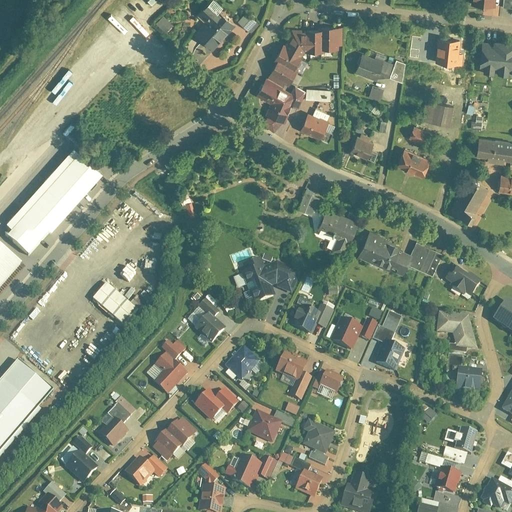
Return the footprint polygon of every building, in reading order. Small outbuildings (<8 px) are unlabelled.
[(211,1),(197,15),(204,21),(189,36),(197,44),(207,53),(235,24),(211,1)] [(239,21),(251,33),(260,24),(248,12),(239,21)] [(162,14),(155,22),(164,32),(172,25),(162,14)] [(291,29),(304,50),(306,50),(306,52),(324,52),(324,48),(341,49),(341,28),(319,27),(319,29),(291,29)] [(269,73),(290,83),(297,72),(294,71),(304,50),(291,29),(285,45),(283,44),(274,60),(277,62),(269,73)] [(423,37),(411,36),(409,58),(421,59),(423,37)] [(481,40),(478,66),(483,67),(483,72),(511,75),(511,40),(493,38),(492,41),(481,40)] [(435,63),(462,66),(463,55),(458,54),(459,42),(438,40),(435,63)] [(354,71),(375,79),(378,70),(382,59),(361,52),(354,71)] [(393,63),(389,74),(388,77),(402,81),(405,62),(395,58),(393,63)] [(393,63),(382,59),(378,70),(389,74),(393,63)] [(262,124),(274,132),(282,122),(284,122),(292,106),(297,109),(305,91),(290,83),(269,73),(257,96),(269,103),(265,115),(268,116),(262,124)] [(369,96),(380,100),(385,87),(373,83),(369,96)] [(157,122),(171,106),(154,91),(140,107),(157,122)] [(377,115),(382,107),(374,101),(368,108),(377,115)] [(424,101),(421,120),(450,125),(453,106),(424,101)] [(327,121),(307,112),(299,131),(320,139),(327,121)] [(414,124),(408,137),(425,144),(431,132),(414,124)] [(349,150),(366,157),(372,140),(356,134),(349,150)] [(476,156),(511,160),(511,140),(479,137),(476,156)] [(396,166),(422,176),(429,157),(403,147),(396,166)] [(28,256),(101,174),(72,149),(7,224),(11,227),(4,235),(28,256)] [(511,174),(501,173),(498,190),(511,192),(511,174)] [(450,209),(470,220),(488,188),(469,177),(450,209)] [(298,208),(312,214),(321,194),(306,188),(298,208)] [(185,203),(188,216),(195,214),(192,201),(185,203)] [(343,254),(357,220),(325,207),(317,227),(336,235),(331,249),(343,254)] [(148,223),(146,234),(159,237),(162,226),(148,223)] [(408,263),(412,253),(398,247),(400,243),(368,229),(357,254),(403,274),(408,263)] [(412,253),(408,263),(432,274),(441,251),(417,241),(412,253)] [(0,287),(21,264),(0,245),(0,287)] [(291,293),(301,271),(276,260),(264,265),(260,257),(240,263),(254,302),(275,295),(272,285),(277,284),(277,287),(291,293)] [(470,296),(481,281),(456,262),(445,278),(452,283),(450,285),(463,295),(465,293),(470,296)] [(107,284),(93,300),(125,328),(139,312),(107,284)] [(208,313),(212,317),(219,310),(205,297),(198,304),(208,313)] [(511,332),(511,300),(506,297),(491,318),(511,332)] [(320,312),(316,322),(327,327),(334,310),(320,304),(318,311),(320,312)] [(292,326),(311,334),(316,322),(320,312),(318,311),(301,305),(292,326)] [(372,308),(368,316),(378,320),(382,312),(372,308)] [(42,364),(66,334),(34,309),(11,339),(42,364)] [(382,327),(395,332),(402,316),(389,310),(382,327)] [(452,333),(456,345),(467,346),(477,348),(468,314),(439,311),(436,331),(452,333)] [(211,342),(224,328),(212,317),(208,313),(195,327),(211,342)] [(358,335),(361,327),(338,317),(329,340),(352,349),(358,335)] [(373,335),(377,324),(364,319),(361,327),(358,335),(370,340),(373,335)] [(384,339),(391,342),(395,332),(382,327),(377,324),(373,335),(384,339)] [(165,353),(173,360),(181,352),(173,344),(167,339),(159,347),(165,353)] [(173,344),(181,352),(186,347),(177,339),(173,344)] [(374,362),(395,371),(399,361),(405,348),(391,342),(384,339),(374,362)] [(449,344),(448,350),(463,352),(467,353),(467,346),(456,345),(449,344)] [(260,360),(243,345),(225,365),(242,381),(248,374),(260,360)] [(275,370),(296,380),(300,371),(305,360),(284,350),(275,370)] [(445,371),(460,373),(461,367),(463,352),(448,350),(445,371)] [(167,393),(187,372),(173,360),(165,353),(155,364),(162,371),(153,381),(167,393)] [(0,451),(52,392),(18,363),(0,383),(0,451)] [(482,369),(461,367),(460,373),(458,389),(479,392),(482,369)] [(337,392),(344,377),(326,369),(325,372),(319,384),(337,392)] [(319,384),(325,372),(320,370),(312,386),(318,388),(319,384)] [(313,376),(300,371),(296,380),(290,395),(302,400),(313,376)] [(194,403),(211,420),(222,410),(226,414),(238,401),(224,387),(217,395),(209,387),(194,403)] [(511,390),(501,408),(511,414),(511,390)] [(117,402),(130,415),(136,409),(121,395),(115,401),(117,402)] [(244,401),(238,407),(243,412),(249,406),(244,401)] [(114,418),(121,424),(130,415),(117,402),(108,412),(114,418)] [(286,411),(296,416),(300,407),(289,402),(286,411)] [(421,417),(428,423),(437,414),(429,407),(421,417)] [(272,442),(282,420),(273,416),(256,409),(246,430),(272,442)] [(276,410),(273,416),(282,420),(294,426),(297,419),(276,410)] [(182,446),(197,431),(182,415),(166,431),(180,445),(182,446)] [(112,446),(127,430),(121,424),(114,418),(99,433),(112,446)] [(312,448),(325,454),(336,431),(308,419),(303,430),(308,432),(305,439),(302,444),(312,448)] [(459,427),(454,449),(467,452),(471,453),(477,432),(459,427)] [(167,459),(180,445),(166,431),(165,430),(151,444),(167,459)] [(80,451),(84,455),(93,447),(80,434),(71,443),(80,451)] [(445,446),(442,458),(445,458),(464,463),(467,452),(454,449),(445,446)] [(325,454),(312,448),(308,457),(325,464),(329,456),(325,454)] [(82,482),(97,467),(84,455),(80,451),(65,465),(82,482)] [(511,470),(511,467),(511,453),(507,451),(500,464),(511,470)] [(302,470),(307,472),(310,464),(282,452),(279,459),(302,470)] [(154,454),(145,462),(153,470),(159,476),(168,468),(154,454)] [(256,473),(261,463),(240,454),(229,479),(249,488),(256,473)] [(441,467),(443,468),(445,458),(442,458),(427,454),(425,463),(441,467)] [(261,463),(256,473),(269,479),(277,460),(264,455),(261,463)] [(138,486),(153,470),(145,462),(139,456),(123,472),(138,486)] [(206,480),(211,485),(219,477),(206,465),(198,473),(206,480)] [(435,488),(455,493),(460,472),(443,468),(441,467),(435,488)] [(294,488),(313,496),(321,478),(307,472),(302,470),(294,488)] [(341,506),(363,511),(370,511),(376,491),(367,489),(370,477),(353,472),(350,484),(347,483),(341,506)] [(511,481),(500,475),(497,481),(511,488),(511,481)] [(509,504),(511,497),(511,488),(497,481),(491,478),(480,498),(483,500),(482,502),(491,507),(492,505),(500,508),(503,501),(509,504)] [(408,487),(414,493),(421,484),(415,479),(408,487)] [(205,511),(219,511),(223,489),(211,487),(211,485),(206,480),(200,511),(205,511)] [(56,503),(65,494),(52,481),(43,490),(46,493),(56,503)] [(110,494),(120,504),(126,499),(116,489),(110,494)] [(56,503),(46,493),(38,502),(37,507),(35,508),(26,506),(25,511),(56,511),(61,507),(56,503)] [(417,511),(436,511),(437,506),(419,503),(417,511)]
